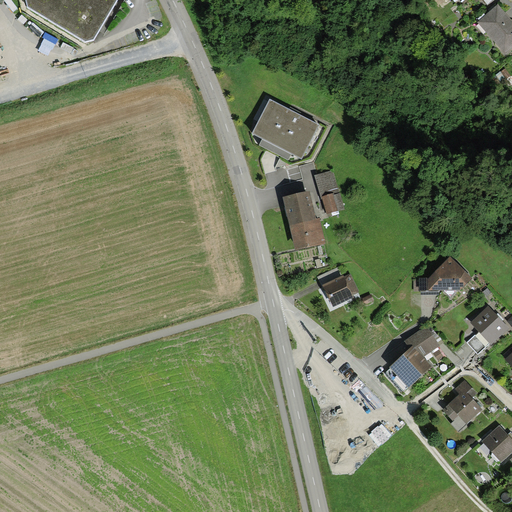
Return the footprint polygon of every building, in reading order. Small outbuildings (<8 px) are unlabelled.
[(25,0),(27,8),(85,43),(94,41),(118,0),(25,0)] [(481,25),(505,55),(511,49),(511,28),(498,11),(481,25)] [(317,125),(270,101),(254,133),(301,157),(317,125)] [(331,173),(314,178),(326,216),(343,210),(331,173)] [(305,194),(283,199),(296,252),(317,246),(305,194)] [(466,278),(449,259),(429,277),(418,277),(418,289),(456,289),(466,278)] [(323,291),(331,307),(348,299),(341,282),(323,291)] [(396,299),(401,303),(409,294),(404,289),(396,299)] [(371,297),(361,301),(363,306),(373,301),(371,297)] [(467,342),(477,353),(506,326),(489,308),(471,324),(478,331),(467,342)] [(389,368),(405,385),(430,363),(414,346),(389,368)] [(442,408),(458,427),(480,409),(467,394),(473,390),(465,382),(456,389),(459,393),(442,408)] [(482,442),(498,461),(511,448),(511,442),(500,428),(482,442)]
